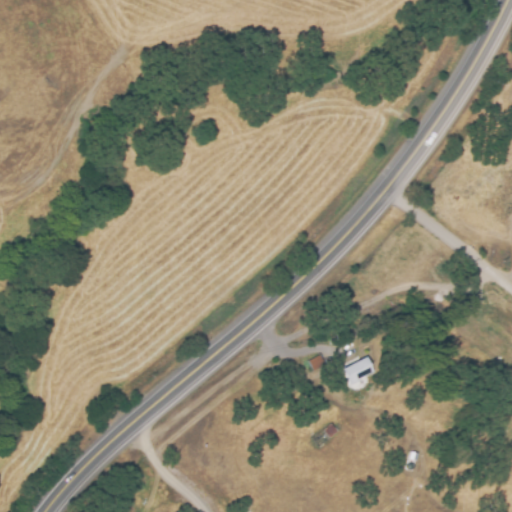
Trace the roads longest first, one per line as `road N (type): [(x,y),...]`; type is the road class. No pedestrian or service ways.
road 1 (tertiary): [(509,0),(480,60),(384,188),(40,511)]
road 2 (residential): [(511,284),(384,188)]
